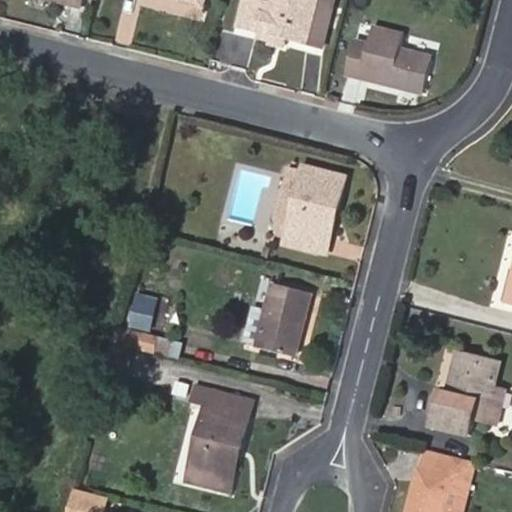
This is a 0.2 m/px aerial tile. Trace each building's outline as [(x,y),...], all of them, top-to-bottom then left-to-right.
[(48,0),(85,9),(87,0),(48,0)] [(308,43),(309,38),(318,2),(311,0),(248,0),(244,19),(269,25),(267,33),(274,35),(285,38),(308,43)] [(318,2),(309,38),(323,42),(332,5),(318,2)] [(269,25),(244,19),(242,28),(267,33),(269,25)] [(357,42),(348,75),(427,95),(436,59),(404,52),(407,38),(374,30),(371,45),(357,42)] [(283,46),(285,38),(274,35),(272,43),(283,46)] [(331,209),(342,212),(350,179),(304,168),(298,194),(291,223),(286,242),(318,251),(321,238),(324,239),(331,209)] [(291,223),(298,194),(286,191),(278,220),(291,223)] [(334,241),(342,212),(331,209),(324,239),(334,241)] [(331,254),(334,241),(324,239),(321,238),(318,251),(331,254)] [(246,345),(260,349),(298,358),(314,294),(276,285),(269,312),(256,308),(246,345)] [(120,326),(116,344),(157,355),(161,337),(120,326)] [(183,343),(161,337),(157,355),(178,360),(183,343)] [(136,352),(115,347),(105,384),(126,390),(136,352)] [(473,437),(477,423),(481,405),(491,407),(494,394),(502,361),(463,352),(452,396),(444,394),(436,427),(473,437)] [(230,444),(244,447),(255,403),(200,390),(197,402),(209,406),(190,482),(219,490),(223,475),(230,444)] [(477,423),(498,429),(506,396),(494,394),(491,407),(481,405),(477,423)] [(237,479),(244,447),(230,444),(223,475),(237,479)] [(410,511),(445,511),(450,497),(468,502),(476,471),(478,464),(427,451),(410,511)] [(106,511),(110,501),(76,492),(70,511),(106,511)] [(445,511),(464,511),(468,502),(450,497),(445,511)]
